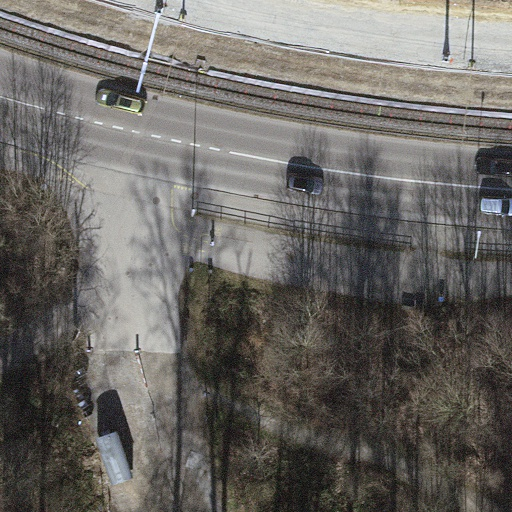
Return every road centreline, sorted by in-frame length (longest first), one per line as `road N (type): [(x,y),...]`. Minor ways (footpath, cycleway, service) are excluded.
road 1 (secondary): [(0,96),(230,152),(511,189)]
road 2 (track): [(120,292),(0,358)]
